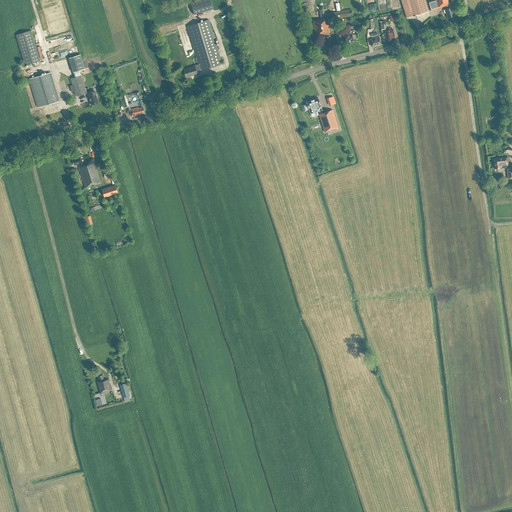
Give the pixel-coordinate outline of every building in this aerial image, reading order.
[(194,15),(213,9),(210,0),(199,0),(191,3),(194,15)] [(310,5),(308,0),(298,0),(301,8),(310,5)] [(401,0),(407,18),(421,13),(429,11),(425,0),(401,0)] [(431,0),(427,1),(430,11),(432,10),(446,5),(447,8),(444,9),(445,13),(446,13),(448,18),(454,16),(453,15),(458,14),(455,5),(452,7),(449,0),(431,0)] [(326,13),(326,12),(327,12),(327,8),(319,10),(321,19),(317,20),(313,21),(316,35),(323,34),(325,46),(332,45),(331,39),(333,38),(332,33),(330,33),(329,33),(330,33),(327,20),(353,16),(351,9),(326,13)] [(200,70),(222,64),(208,19),(187,26),(198,64),(194,65),(194,66),(183,69),(186,77),(197,74),(196,71),(200,70)] [(351,32),(351,31),(353,30),(352,24),(344,25),(345,29),(345,33),(343,34),(345,42),(353,40),(353,39),(355,39),(356,38),(356,35),(355,34),(352,35),(351,32)] [(391,29),(390,28),(388,28),(388,30),(384,30),(386,40),(393,39),(393,38),(394,37),(393,29),(391,29)] [(40,61),(31,30),(16,35),(25,65),(40,61)] [(371,46),(381,44),(379,37),(370,39),(371,46)] [(73,72),(85,69),(80,54),(69,58),(73,72)] [(38,107),(59,101),(51,72),(29,79),(38,107)] [(85,88),(81,75),(71,78),(73,85),(70,86),(72,92),(75,91),(76,96),(87,92),(91,104),(98,102),(96,94),(95,94),(94,90),(90,91),(89,88),(85,88)] [(327,98),(330,105),(336,103),(334,95),(327,98)] [(307,104),(303,105),(305,111),(309,110),(310,113),(319,111),(320,113),(318,114),(324,132),(338,128),(332,110),(323,113),(322,110),(318,98),(306,102),(307,104)] [(144,112),(143,107),(138,108),(138,107),(129,109),(131,116),(137,114),(144,112)] [(78,164),(86,188),(101,183),(93,159),(84,161),(82,154),(77,156),(78,158),(72,160),(74,165),(78,164)] [(509,165),(507,156),(493,158),(494,161),(493,161),(494,165),(494,169),(500,168),(500,166),(509,165)] [(118,193),(115,185),(102,189),(104,197),(118,193)] [(104,380),(103,375),(98,376),(100,381),(98,382),(100,393),(111,390),(108,379),(104,380)] [(123,397),(130,396),(126,383),(119,384),(122,394),(123,397)]
